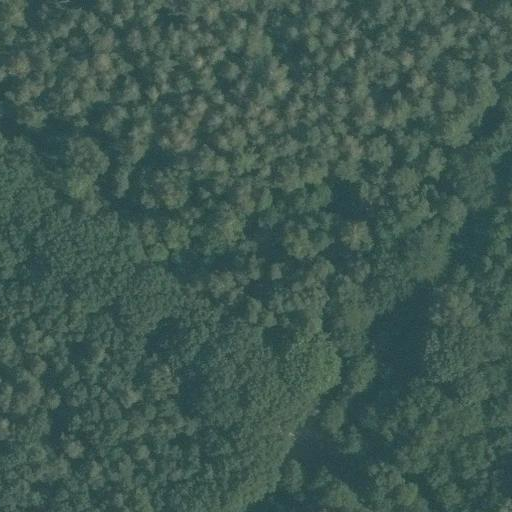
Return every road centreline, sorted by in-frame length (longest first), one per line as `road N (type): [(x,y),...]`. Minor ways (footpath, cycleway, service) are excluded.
road 1 (track): [(511,64),(221,511)]
road 2 (track): [(0,186),(294,396)]
road 3 (track): [(448,511),(294,396)]
